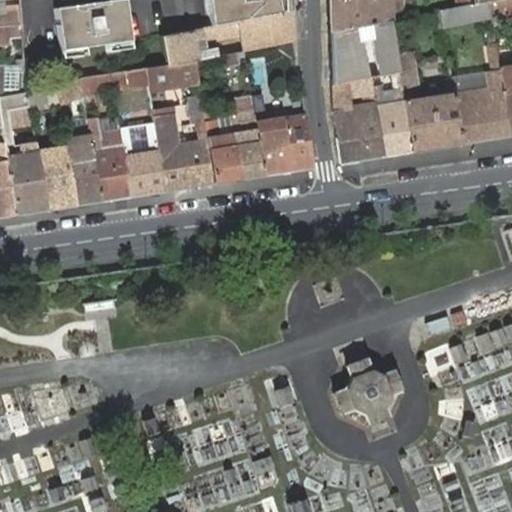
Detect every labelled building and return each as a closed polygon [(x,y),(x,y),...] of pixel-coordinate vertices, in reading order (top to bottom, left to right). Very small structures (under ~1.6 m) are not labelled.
[(119,0),(54,9),(60,51),(129,42),(123,0),(119,0)] [(237,21),(287,11),(285,0),(207,0),(211,27),(237,21)] [(388,0),(328,0),(330,32),(358,27),(367,25),(390,21),(388,0)] [(388,0),(390,21),(402,18),(401,0),(388,0)] [(511,0),(493,0),(488,1),(490,16),(491,23),(511,18),(511,0)] [(490,16),(488,1),(470,4),(455,7),(439,10),(442,27),(490,16)] [(0,26),(20,25),(19,10),(0,12),(0,5),(0,26)] [(293,11),(287,11),(237,21),(211,27),(202,29),(181,33),(161,37),(166,65),(194,61),(216,56),(215,48),(195,52),(195,53),(194,54),(192,42),(203,39),(204,44),(240,37),(242,50),(244,50),(293,41),(294,41),(293,11)] [(358,27),(330,32),(331,84),(370,77),(398,72),(396,54),(390,21),(367,25),(369,36),(376,68),(371,69),(367,70),(360,36),(358,27)] [(8,38),(21,38),(20,25),(0,26),(0,44),(8,44),(8,38)] [(450,83),(460,143),(510,135),(498,66),(498,61),(496,50),(495,43),(487,45),(491,72),(450,79),(450,83)] [(412,51),(396,54),(398,72),(403,100),(411,151),(460,143),(450,83),(450,79),(443,80),(446,94),(409,100),(407,89),(417,87),(412,51)] [(194,61),(166,65),(145,69),(148,85),(148,86),(155,85),(197,78),(194,61)] [(511,63),(498,66),(510,135),(511,134),(511,63)] [(148,85),(145,69),(123,72),(111,74),(113,90),(148,85)] [(113,90),(111,74),(99,76),(79,79),(82,96),(113,91),(113,90)] [(332,111),(340,162),(383,155),(374,105),(370,77),(331,84),(332,111)] [(75,205),(99,201),(90,142),(89,136),(88,128),(87,126),(73,128),(71,113),(69,101),(82,96),(79,79),(57,88),(60,105),(61,114),(64,129),(65,140),(66,145),(75,205)] [(37,91),(26,93),(28,107),(29,109),(29,111),(47,108),(44,90),(37,91)] [(16,214),(46,210),(36,150),(35,145),(34,140),(28,141),(29,146),(14,149),(10,130),(32,126),(29,111),(29,109),(28,107),(26,93),(2,97),(0,97),(0,115),(0,118),(2,129),(4,143),(6,155),(7,159),(16,214)] [(252,110),(251,100),(240,102),(240,107),(234,108),(238,131),(231,132),(238,179),(263,175),(256,128),(252,110)] [(374,105),(383,155),(411,151),(403,100),(374,105)] [(163,191),(214,183),(207,138),(206,136),(202,112),(201,102),(188,104),(191,124),(195,123),(197,140),(178,143),(175,126),(172,107),(159,109),(151,110),(152,111),(153,117),(157,147),(163,191)] [(313,167),(303,102),(289,104),(291,115),(266,119),(264,108),(252,110),(256,128),(263,175),(312,168),(313,167)] [(289,104),(264,108),(266,119),(291,115),(289,104)] [(231,132),(229,118),(212,121),(209,110),(202,112),(206,136),(207,138),(214,183),(238,179),(231,132)] [(119,128),(130,196),(163,191),(157,147),(153,117),(140,118),(144,140),(133,141),(129,120),(118,122),(119,128)] [(99,201),(130,196),(119,128),(99,132),(98,126),(88,128),(89,136),(90,142),(99,201)] [(46,210),(75,205),(66,145),(36,150),(46,210)] [(0,216),(16,214),(7,159),(0,160),(0,216)] [(364,414),(368,425),(389,417),(384,407),(390,395),(400,390),(392,370),(382,374),(370,370),(366,359),(345,366),(349,378),(345,388),(334,393),(342,413),(352,409),(364,414)]
